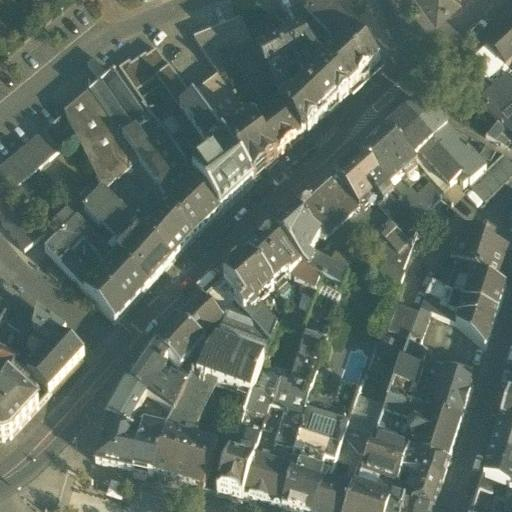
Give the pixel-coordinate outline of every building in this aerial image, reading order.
[(302,18),(294,0),(284,5),(292,24),(302,18)] [(316,0),(294,0),(302,18),(322,9),(316,0)] [(441,10),(451,0),(425,0),(432,9),(441,10)] [(300,36),(303,42),(317,32),(326,41),(332,47),(338,47),(339,46),(349,37),(322,9),(302,18),(292,24),(300,36)] [(194,40),(219,79),(249,125),(253,131),(270,118),(237,70),(257,57),(241,22),(194,40)] [(511,63),(511,24),(511,23),(484,48),(505,70),(511,63)] [(310,52),(326,41),(317,32),(303,42),(310,52)] [(277,47),(289,71),(298,67),(307,83),(311,79),(304,71),(314,57),(310,52),(303,42),(300,36),(277,47)] [(378,68),(352,40),(343,49),(327,64),(322,68),(349,96),(378,68)] [(332,47),(322,58),(327,64),(343,49),(339,46),(338,47),(332,47)] [(277,47),(257,57),(282,108),(291,98),(281,78),(290,73),(289,71),(277,47)] [(484,48),(466,65),(477,76),(479,85),(467,97),(480,108),(511,82),(511,80),(511,77),(505,70),(484,48)] [(146,57),(135,65),(147,82),(149,84),(157,78),(158,79),(170,71),(156,53),(147,59),(146,57)] [(282,108),(257,57),(237,70),(270,118),(279,111),(283,109),(282,108)] [(320,67),(317,62),(314,57),(304,71),(311,79),(322,68),(320,67)] [(320,67),(322,68),(327,64),(322,58),(317,62),(320,67)] [(133,91),(143,84),(132,68),(132,67),(130,64),(119,71),(133,91)] [(135,65),(132,67),(132,68),(143,84),(147,82),(135,65)] [(448,82),(467,97),(479,85),(477,76),(466,65),(448,82)] [(299,91),(307,83),(298,67),(289,71),(290,73),(297,89),(299,91)] [(349,96),(322,68),(311,79),(307,83),(299,91),(326,118),(349,96)] [(170,71),(158,79),(181,114),(194,105),(191,100),(170,71)] [(297,89),(290,73),(281,78),(291,98),(299,91),(297,89)] [(65,117),(104,197),(137,164),(137,165),(138,164),(138,163),(123,142),(136,135),(150,126),(149,125),(114,76),(65,117)] [(223,144),(249,125),(219,79),(191,100),(194,105),(223,144)] [(511,83),(511,82),(480,108),(499,125),(511,136),(511,83)] [(302,141),(326,118),(299,91),(291,98),(282,108),(283,109),(279,111),(301,141),(302,141)] [(209,154),(223,144),(194,105),(181,114),(184,117),(186,121),(209,154)] [(422,106),(406,120),(432,148),(447,134),(422,106)] [(276,161),(301,141),(279,111),(270,118),(253,131),(270,154),(276,161)] [(164,136),(186,121),(184,117),(162,133),(164,136)] [(412,166),(432,148),(406,120),(387,137),(412,166)] [(186,121),(164,136),(194,179),(215,163),(209,154),(186,121)] [(150,126),(136,135),(175,191),(170,196),(174,202),(196,182),(194,179),(164,136),(162,133),(154,122),(149,125),(150,126)] [(254,186),(267,174),(261,167),(259,166),(260,162),(270,154),(253,131),(249,125),(223,144),(229,153),(254,186)] [(486,140),(504,149),(511,137),(511,136),(499,125),(486,140)] [(460,188),(463,192),(468,187),(471,190),(486,175),(447,134),(432,148),(462,181),(465,184),(460,188)] [(44,135),(34,143),(51,163),(61,155),(44,135)] [(123,142),(138,163),(138,164),(137,165),(167,208),(174,202),(170,196),(175,191),(136,135),(123,142)] [(361,161),(388,197),(390,195),(402,184),(417,171),(412,166),(387,137),(361,161)] [(9,199),(51,163),(34,143),(0,171),(0,188),(1,190),(9,199)] [(215,163),(229,153),(223,144),(209,154),(215,163)] [(433,188),(443,199),(444,198),(448,195),(451,192),(454,188),(462,181),(432,148),(412,166),(417,171),(426,180),(433,188)] [(220,217),(254,186),(229,153),(215,163),(194,179),(196,182),(220,217)] [(276,161),(270,154),(260,162),(259,166),(261,167),(267,174),(278,164),(276,161)] [(470,190),(485,207),(511,180),(511,168),(503,159),(486,175),(471,190),(470,190)] [(366,209),(372,216),(388,197),(361,161),(340,179),(366,209)] [(137,164),(104,197),(136,229),(141,235),(167,208),(137,165),(137,164)] [(340,179),(334,185),(360,214),(366,209),(340,179)] [(192,244),(220,217),(196,182),(174,202),(167,208),(192,244)] [(388,197),(416,226),(418,225),(443,199),(433,188),(419,203),(402,184),(390,195),(388,197)] [(349,224),(360,214),(334,185),(306,210),(295,220),(314,240),(320,243),(325,245),(327,243),(349,224)] [(448,195),(444,198),(454,208),(464,198),(454,188),(451,192),(448,195)] [(0,224),(18,210),(9,199),(1,190),(0,190),(0,224)] [(104,197),(85,215),(99,229),(101,227),(120,246),(124,241),(136,229),(104,197)] [(416,226),(388,197),(372,216),(379,223),(383,220),(390,227),(397,236),(411,252),(420,231),(416,226)] [(172,266),(192,244),(167,208),(141,235),(140,236),(172,266)] [(43,240),(18,210),(0,224),(0,225),(25,255),(43,240)] [(349,224),(362,238),(367,223),(360,214),(349,224)] [(53,231),(61,239),(77,223),(69,215),(53,231)] [(91,238),(99,229),(85,215),(77,223),(91,238)] [(295,220),(273,240),(296,266),(304,258),(320,243),(314,240),(295,220)] [(379,223),(386,231),(390,227),(383,220),(379,223)] [(77,223),(61,239),(76,253),(84,245),(91,238),(77,223)] [(372,253),(375,254),(380,258),(397,236),(390,227),(372,253)] [(124,241),(130,247),(140,236),(141,235),(136,229),(124,241)] [(468,274),(473,277),(496,288),(507,255),(492,249),(494,243),(466,233),(465,236),(470,238),(459,270),(468,274)] [(146,294),(172,266),(140,236),(130,247),(126,251),(115,262),(146,294)] [(379,260),(403,276),(411,252),(397,236),(380,258),(379,260)] [(465,236),(454,268),(459,270),(470,238),(465,236)] [(100,261),(107,254),(91,238),(84,245),(100,261)] [(61,239),(57,243),(71,257),(76,253),(61,239)] [(289,283),(293,279),(301,272),(296,266),(273,240),(247,263),(274,292),(283,284),(287,281),(289,283)] [(130,247),(124,241),(120,246),(126,251),(130,247)] [(70,258),(71,257),(57,243),(46,253),(60,268),(70,258)] [(103,265),(110,258),(107,254),(100,261),(103,265)] [(395,300),(403,276),(379,260),(380,258),(375,254),(360,277),(395,300)] [(60,268),(71,280),(81,271),(70,258),(60,268)] [(110,258),(103,265),(108,270),(115,263),(110,258)] [(321,283),(343,295),(347,281),(310,259),(308,260),(304,258),(296,266),(301,272),(321,283)] [(95,285),(94,287),(86,295),(116,327),(146,294),(115,262),(115,263),(108,270),(105,274),(95,285)] [(443,262),(432,286),(447,294),(458,270),(454,268),(443,262)] [(259,306),(274,292),(247,263),(224,284),(239,300),(235,309),(271,350),(277,333),(277,332),(257,309),(259,306)] [(100,268),(105,274),(108,270),(103,265),(100,268)] [(71,280),(81,290),(90,283),(91,281),(81,271),(71,280)] [(321,283),(301,272),(293,279),(296,282),(295,283),(294,285),(315,298),(321,283)] [(505,292),(496,288),(473,277),(472,282),(470,286),(465,303),(464,305),(497,317),(505,292)] [(81,290),(86,295),(94,287),(90,283),(81,290)] [(459,283),(454,298),(465,303),(470,286),(459,283)] [(221,326),(223,329),(235,309),(239,300),(224,284),(210,297),(203,303),(223,325),(221,326)] [(274,292),(280,300),(290,291),(283,284),(274,292)] [(454,298),(447,294),(432,286),(427,298),(442,306),(440,311),(452,316),(459,319),(464,305),(465,303),(454,298)] [(440,311),(442,306),(427,298),(421,313),(431,317),(436,319),(440,311)] [(2,324),(22,339),(31,326),(33,318),(34,315),(16,302),(8,312),(2,324)] [(177,327),(200,345),(204,342),(221,326),(223,325),(203,303),(194,312),(177,327)] [(0,328),(2,324),(8,312),(0,304),(0,328)] [(464,305),(459,319),(452,316),(448,325),(456,328),(466,336),(485,353),(497,317),(464,305)] [(271,350),(235,309),(223,329),(213,347),(216,348),(205,369),(198,382),(200,383),(217,389),(251,402),(252,400),(258,383),(271,350)] [(387,335),(410,344),(419,317),(397,309),(387,335)] [(410,344),(405,355),(411,357),(411,358),(416,360),(418,354),(431,317),(421,313),(419,317),(410,344)] [(34,336),(39,318),(34,315),(33,318),(31,326),(22,339),(20,343),(31,347),(32,344),(34,336)] [(34,336),(53,350),(61,342),(63,343),(67,339),(65,338),(39,318),(34,336)] [(288,337),(299,341),(304,326),(297,318),(288,337)] [(184,371),(194,361),(205,349),(204,348),(200,345),(177,327),(155,350),(169,363),(181,374),(184,371)] [(375,352),(380,339),(374,336),(369,350),(375,352)] [(399,345),(382,339),(375,356),(393,363),(399,345)] [(18,365),(15,371),(23,375),(36,361),(27,357),(31,347),(20,343),(17,342),(10,361),(9,361),(18,365)] [(53,350),(47,357),(27,379),(50,399),(85,361),(63,343),(61,342),(53,350)] [(308,343),(302,361),(320,366),(326,349),(308,343)] [(23,375),(27,379),(47,357),(32,344),(31,347),(27,357),(36,361),(23,375)] [(210,353),(205,349),(194,361),(205,369),(216,348),(213,347),(210,353)] [(155,350),(151,356),(166,369),(169,363),(155,350)] [(407,368),(421,373),(426,357),(418,354),(416,360),(411,358),(407,368)] [(407,368),(411,358),(411,357),(405,355),(402,366),(407,368)] [(0,405),(1,404),(3,397),(9,384),(15,371),(18,365),(9,361),(10,361),(0,356),(0,405)] [(162,373),(166,369),(151,356),(128,389),(148,402),(155,407),(175,421),(189,393),(180,388),(174,385),(169,396),(159,389),(167,377),(162,373)] [(309,400),(320,366),(302,361),(291,394),(292,400),(308,404),(309,400)] [(421,373),(407,368),(402,366),(388,405),(408,411),(411,402),(421,373)] [(15,371),(9,384),(39,411),(49,400),(50,399),(27,379),(23,375),(15,371)] [(181,374),(187,378),(194,385),(195,381),(184,371),(181,374)] [(189,393),(194,385),(187,378),(180,388),(189,393)] [(408,411),(426,417),(461,429),(467,409),(473,390),(438,379),(432,398),(429,408),(411,402),(408,411)] [(167,436),(191,444),(193,439),(217,389),(200,383),(198,382),(195,381),(194,385),(189,393),(175,421),(167,436)] [(252,400),(272,408),(276,396),(279,390),(279,388),(258,383),(252,400)] [(18,434),(39,411),(9,384),(3,397),(1,404),(0,405),(0,443),(3,444),(11,442),(18,434)] [(128,389),(125,394),(145,407),(148,402),(128,389)] [(357,401),(358,398),(340,393),(340,395),(336,410),(331,426),(324,424),(312,463),(331,470),(334,471),(336,467),(347,432),(357,401)] [(141,414),(145,407),(125,394),(107,424),(130,434),(141,414)] [(511,394),(499,434),(511,438),(511,394)] [(243,503),(273,511),(274,511),(288,464),(292,465),(293,464),(295,455),(296,450),(308,405),(308,404),(292,400),(276,396),(272,408),(269,414),(267,422),(260,444),(253,468),(255,468),(243,503)] [(246,415),(256,418),(267,422),(269,414),(272,408),(252,400),(251,402),(246,415)] [(308,405),(296,450),(300,451),(306,453),(314,423),(315,423),(318,412),(321,404),(309,400),(308,404),(308,405)] [(386,410),(357,401),(347,432),(376,441),(377,436),(379,432),(379,431),(384,417),(386,410)] [(386,410),(384,417),(409,425),(410,423),(423,427),(426,417),(408,411),(388,405),(386,410)] [(320,480),(329,483),(334,471),(331,470),(312,463),(324,424),(331,426),(336,410),(326,406),(324,414),(318,412),(315,423),(314,423),(306,453),(300,451),(299,456),(296,465),(295,465),(293,472),(299,474),(301,466),(302,467),(314,470),(311,477),(320,480)] [(148,419),(141,414),(130,434),(142,437),(144,431),(167,436),(175,421),(155,407),(148,419)] [(246,415),(236,447),(244,450),(247,440),(252,423),(254,423),(256,418),(246,415)] [(416,449),(423,427),(410,423),(409,425),(384,417),(379,431),(379,432),(399,438),(397,443),(394,450),(395,450),(405,453),(409,454),(414,456),(416,449)] [(423,427),(416,449),(451,460),(461,429),(426,417),(423,427)] [(260,444),(267,422),(256,418),(254,423),(252,423),(247,440),(260,444)] [(96,466),(134,474),(142,437),(130,434),(107,424),(96,466)] [(144,431),(142,437),(134,474),(153,479),(167,436),(144,431)] [(336,467),(351,472),(364,476),(375,444),(376,441),(347,432),(336,467)] [(511,438),(499,434),(491,458),(511,464),(511,438)] [(216,452),(198,446),(191,444),(167,436),(153,479),(203,494),(203,492),(204,492),(216,452)] [(247,440),(244,450),(241,460),(245,461),(243,465),(253,468),(260,444),(247,440)] [(364,476),(357,495),(392,505),(397,490),(402,474),(409,454),(405,453),(395,450),(394,450),(375,444),(364,476)] [(231,461),(243,465),(245,461),(241,460),(244,450),(236,447),(231,461)] [(449,467),(451,460),(416,449),(414,456),(449,467)] [(403,474),(422,480),(442,486),(449,467),(414,456),(409,454),(402,474),(403,474)] [(511,464),(491,458),(484,481),(511,493),(511,492),(511,464)] [(255,468),(253,468),(243,465),(231,461),(230,460),(217,498),(242,505),(243,503),(255,468)] [(295,465),(293,464),(292,465),(288,464),(274,511),(282,511),(293,472),(295,465)] [(299,474),(311,477),(314,470),(302,467),(301,466),(299,474)] [(315,511),(326,489),(329,483),(320,480),(311,477),(299,474),(293,472),(282,511),(315,511)] [(357,495),(364,476),(351,472),(344,494),(356,497),(357,495)] [(422,480),(418,490),(417,496),(415,502),(420,504),(417,511),(434,511),(442,486),(422,480)] [(479,494),(508,506),(511,493),(484,481),(479,494)] [(315,511),(349,511),(356,497),(344,494),(326,489),(315,511)] [(392,505),(405,509),(409,494),(397,490),(392,505)] [(390,511),(392,505),(357,495),(356,497),(349,511),(390,511)] [(415,502),(412,511),(415,511),(417,511),(420,504),(415,502)]
